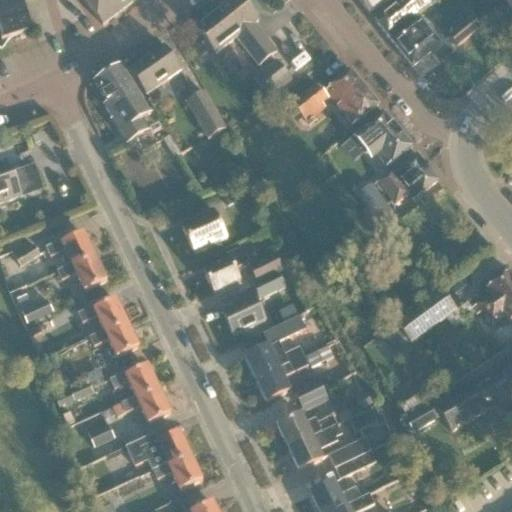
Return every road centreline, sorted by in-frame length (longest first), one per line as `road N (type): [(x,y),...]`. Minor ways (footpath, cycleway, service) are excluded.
road 1 (residential): [(256,511),(55,82)]
road 2 (residential): [(465,137),(415,114),(323,0)]
road 3 (residential): [(55,82),(180,0)]
